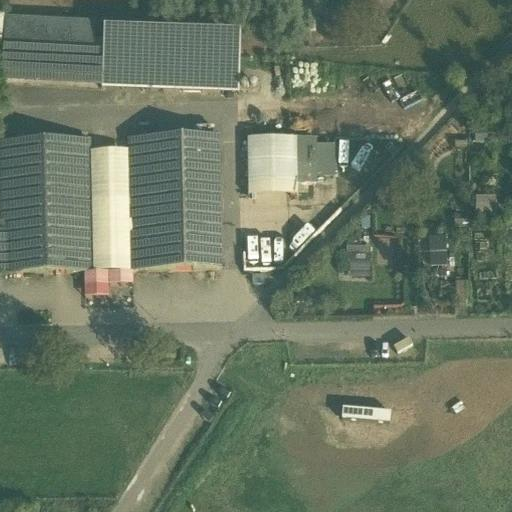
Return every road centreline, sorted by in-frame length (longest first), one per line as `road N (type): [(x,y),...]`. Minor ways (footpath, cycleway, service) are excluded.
road 1 (track): [(235,336),(511,44)]
road 2 (residential): [(235,336),(511,331)]
road 3 (track): [(118,511),(235,336)]
